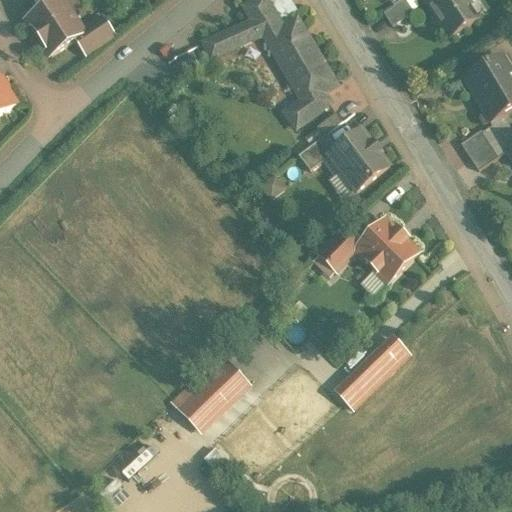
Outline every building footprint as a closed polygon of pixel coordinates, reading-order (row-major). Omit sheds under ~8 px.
[(59,0),(58,0),(26,22),(51,60),(75,44),(84,38),(81,32),(59,0)] [(264,0),(263,0),(243,10),(253,23),(264,38),(282,29),(264,0)] [(479,21),(464,0),(433,0),(426,4),(442,27),(443,26),(451,38),(450,39),(450,40),(479,21)] [(405,1),(383,15),(392,28),(413,14),(405,1)] [(102,18),(81,32),(84,38),(75,44),(85,59),(115,39),(102,18)] [(323,65),(296,22),(282,29),(264,38),(253,23),(202,47),(210,63),(263,40),(303,104),(292,111),(304,126),(330,106),(318,86),(323,82),(326,88),(337,82),(325,64),(323,65)] [(511,77),(500,58),(464,80),(474,95),(476,94),(492,121),(490,123),(491,124),(500,119),(511,111),(511,77)] [(0,82),(0,117),(16,107),(0,82)] [(335,116),(316,130),(324,139),(327,137),(343,125),(335,116)] [(493,127),(480,135),(488,148),(509,134),(500,119),(491,124),(493,127)] [(338,151),(328,158),(329,159),(356,195),(387,171),(388,170),(389,170),(388,169),(362,134),(361,133),(360,134),(338,151)] [(480,134),(460,147),(469,161),(488,148),(480,135),(480,134)] [(511,138),(509,134),(488,148),(497,160),(506,154),(505,153),(511,148),(511,138)] [(324,139),(298,159),(310,174),(329,159),(328,158),(338,151),(327,137),(324,139)] [(488,148),(469,161),(477,173),(497,160),(488,148)] [(360,248),(355,253),(356,254),(388,286),(418,256),(406,244),(407,243),(397,233),(396,234),(385,223),(360,248)] [(345,232),(320,258),(336,274),(356,254),(355,253),(360,248),(345,232)] [(199,395),(182,413),(202,433),(248,387),(228,367),(199,395)] [(173,404),(182,413),(199,395),(191,387),(173,404)] [(215,452),(207,460),(224,477),(232,469),(215,452)]
